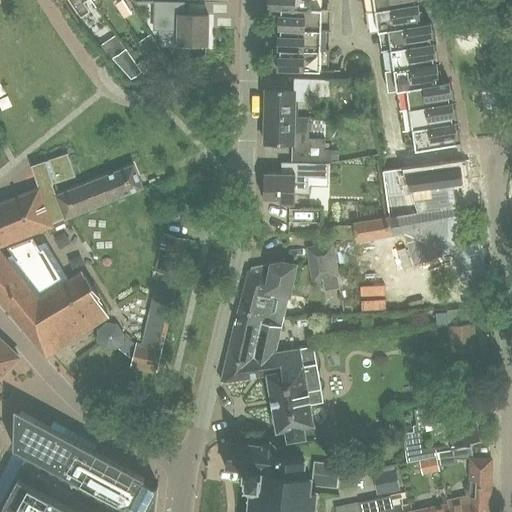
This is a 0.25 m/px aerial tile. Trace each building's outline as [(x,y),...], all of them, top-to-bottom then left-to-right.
[(83,2),(86,0),(69,0),(80,17),(89,11),(83,2)] [(312,8),(312,0),(269,0),(269,8),(279,9),(279,8),(312,9),(312,8)] [(373,0),(375,10),(418,4),(417,0),(373,0)] [(179,3),(155,2),(154,30),(178,30),(178,45),(208,45),(208,15),(179,15),(179,3)] [(421,24),(418,4),(375,10),(378,31),(379,31),(388,30),(388,29),(421,24)] [(322,29),(322,8),(321,8),(312,8),(312,9),(279,8),(279,9),(278,28),(322,29)] [(434,43),(434,41),(431,22),(422,24),(421,24),(388,29),(388,30),(391,49),(434,43)] [(321,49),(321,41),(322,29),(278,28),(278,48),(321,49)] [(334,30),(322,31),(323,50),(335,50),(334,30)] [(393,70),(437,63),(434,43),(391,49),(393,70)] [(158,46),(146,53),(154,68),(167,63),(158,46)] [(128,77),(141,72),(125,47),(115,54),(122,64),(118,66),(128,77)] [(321,71),(321,49),(278,48),(277,70),(321,71)] [(152,69),(144,58),(137,63),(144,74),(152,69)] [(440,84),(440,83),(437,63),(393,70),(396,90),(397,90),(407,89),(407,88),(440,84)] [(331,80),(298,79),(298,91),(307,91),(307,97),(330,98),(331,80)] [(410,109),(453,102),(450,82),(441,83),(440,83),(440,84),(407,88),(407,89),(410,109)] [(294,117),(295,90),(266,89),(266,117),(294,117)] [(412,129),(455,123),(453,102),(410,109),(412,129)] [(331,150),(332,144),(325,144),(325,139),(309,138),(309,117),(294,117),(266,117),(265,143),(293,144),(293,162),(310,162),(333,163),(333,150),(331,150)] [(415,149),(458,143),(455,123),(412,129),(415,149)] [(66,219),(142,188),(138,177),(133,165),(56,196),(53,185),(76,176),(68,153),(32,166),(31,166),(36,183),(37,184),(39,189),(0,204),(0,246),(51,227),(51,226),(66,220),(66,219)] [(310,162),(293,162),(281,162),(281,174),(264,173),(263,199),(279,200),(279,204),(295,205),(295,194),(310,194),(310,162)] [(395,216),(389,217),(392,235),(401,233),(415,231),(424,259),(423,259),(423,261),(451,252),(460,279),(459,279),(460,282),(485,273),(481,240),(479,240),(479,241),(459,248),(446,209),(452,208),(445,186),(463,184),(460,167),(405,174),(410,190),(418,212),(395,216)] [(356,241),(392,235),(389,217),(353,223),(356,241)] [(187,239),(165,233),(156,271),(159,271),(142,345),(137,344),(135,350),(123,344),(124,334),(116,324),(108,323),(99,330),(98,340),(105,348),(115,349),(133,359),(131,365),(156,371),(187,239)] [(81,273),(39,300),(17,272),(22,269),(38,257),(27,241),(6,257),(0,250),(0,249),(0,297),(1,298),(47,357),(109,316),(81,273)] [(336,257),(334,249),(333,243),(306,248),(313,283),(340,277),(336,257)] [(277,314),(281,294),(290,296),(297,264),(284,261),(252,267),(249,279),(246,282),(239,308),(277,315),(277,314)] [(275,353),(283,315),(277,314),(277,315),(239,308),(221,382),(267,374),(267,373),(282,370),(279,352),(275,353)] [(452,376),(477,374),(472,308),(447,310),(452,376)] [(0,376),(3,374),(4,376),(11,369),(9,367),(18,357),(0,339),(0,376)] [(323,402),(313,346),(279,352),(282,370),(267,373),(267,374),(277,431),(286,429),(288,442),(290,442),(290,441),(316,436),(310,404),(323,402)] [(479,441),(473,400),(428,407),(431,423),(445,420),(449,446),(479,441)] [(155,511),(158,486),(94,451),(98,444),(53,420),(49,427),(21,411),(20,413),(16,415),(14,415),(13,448),(15,449),(0,476),(0,511),(155,511)] [(314,506),(316,494),(318,495),(318,493),(316,492),(316,491),(310,490),(311,477),(303,476),(305,461),(278,458),(279,448),(275,448),(275,446),(272,442),(269,442),(264,444),(264,446),(229,442),(226,468),(245,471),(244,486),(250,486),(249,499),(247,498),(246,500),(249,501),(247,511),(313,511),(314,508),(317,508),(317,506),(314,506)] [(405,452),(407,462),(437,456),(435,447),(405,452)] [(464,459),(464,455),(472,454),(471,449),(439,454),(441,466),(457,463),(457,459),(464,459)] [(439,471),(436,457),(428,459),(431,473),(439,471)] [(489,511),(491,459),(473,459),(471,459),(470,481),(478,482),(478,497),(448,504),(449,511),(489,511)] [(339,489),(342,465),(313,462),(311,486),(339,489)] [(400,490),(395,469),(373,474),(377,495),(400,490)] [(384,511),(400,509),(397,494),(380,498),(383,511),(384,511)]
